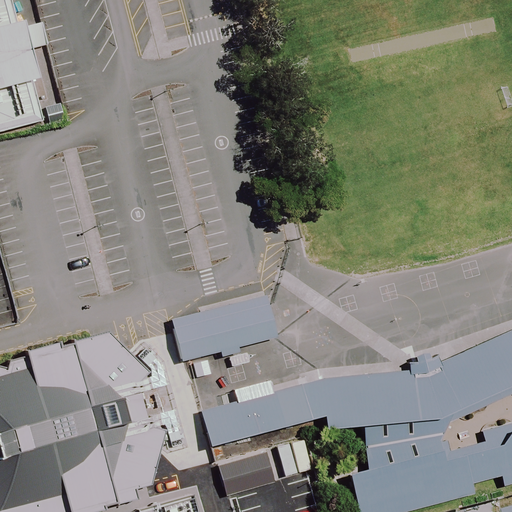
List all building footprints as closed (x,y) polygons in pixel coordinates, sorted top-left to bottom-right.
[(2,0),(0,0),(0,120),(34,111),(2,0)] [(260,297),(171,321),(182,360),(271,335),(260,297)] [(303,370),(194,402),(204,442),(309,412),(317,426),(432,421),(511,379),(511,320),(510,314),(409,362),(303,370)] [(0,511),(150,511),(166,434),(192,439),(173,372),(150,379),(108,331),(0,361),(0,511)] [(511,421),(346,467),(358,511),(418,511),(511,486),(511,421)] [(319,511),(313,489),(241,509),(241,511),(319,511)]
